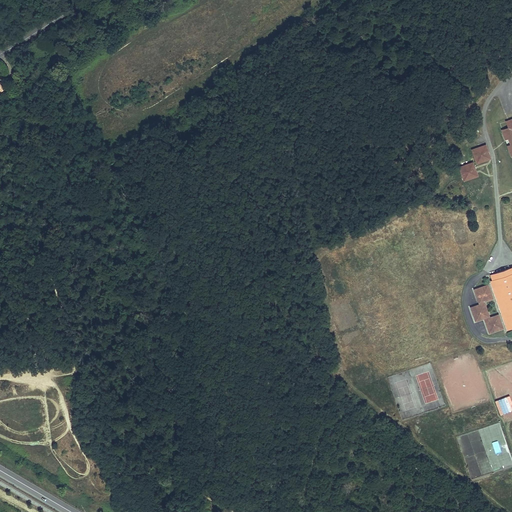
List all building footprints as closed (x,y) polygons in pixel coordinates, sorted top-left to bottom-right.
[(511,122),(493,130),(506,165),(511,181),(511,140),(511,138),(511,137),(511,122)] [(487,146),(474,150),(479,163),(491,158),(487,146)] [(473,164),(460,169),(466,183),(478,179),(473,164)] [(511,274),(492,282),(509,330),(509,331),(511,330),(511,274)] [(487,287),(474,291),(478,304),(492,299),(487,287)] [(482,307),(470,311),(474,322),(486,318),(482,307)] [(497,317),(484,321),(489,335),(502,330),(497,317)] [(492,442),(496,454),(502,452),(497,440),(492,442)]
